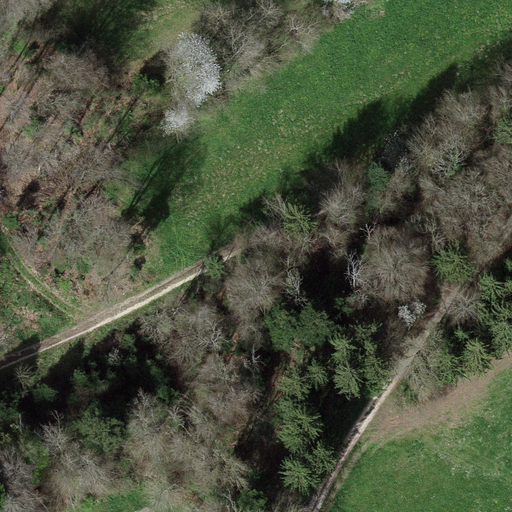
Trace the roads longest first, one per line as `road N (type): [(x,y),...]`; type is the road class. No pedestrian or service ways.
road 1 (track): [(0,367),(149,303),(511,71)]
road 2 (track): [(511,266),(394,402),(329,511)]
